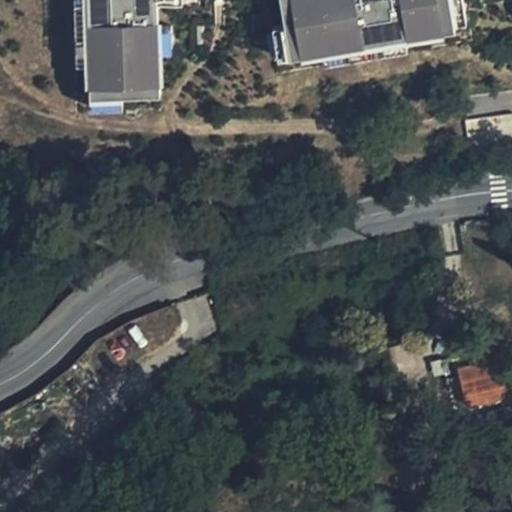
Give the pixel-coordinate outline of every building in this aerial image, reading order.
[(78,0),(81,67),(93,67),(89,0),(78,0)] [(90,0),(94,100),(164,97),(160,0),(90,0)] [(454,0),(284,0),(295,59),(327,53),(409,39),(460,30),(459,24),(454,0)] [(466,0),(454,0),(459,24),(470,22),(466,0)] [(295,59),(289,28),(277,30),(283,61),(295,59)] [(411,50),(409,39),(327,53),(329,65),(411,50)] [(126,111),(126,99),(94,100),(95,112),(126,111)] [(203,294),(127,323),(138,352),(214,323),(203,294)] [(496,359),(459,370),(467,405),(504,394),(496,359)]
